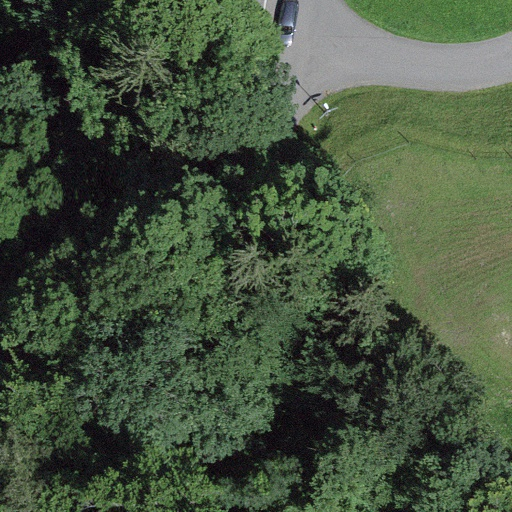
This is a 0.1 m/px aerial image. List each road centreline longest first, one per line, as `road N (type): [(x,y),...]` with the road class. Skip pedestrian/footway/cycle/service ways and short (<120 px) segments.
road 1 (unclassified): [(324,47),(271,151),(159,280),(0,323)]
road 2 (unclassified): [(511,55),(429,71),(361,63),(324,47)]
